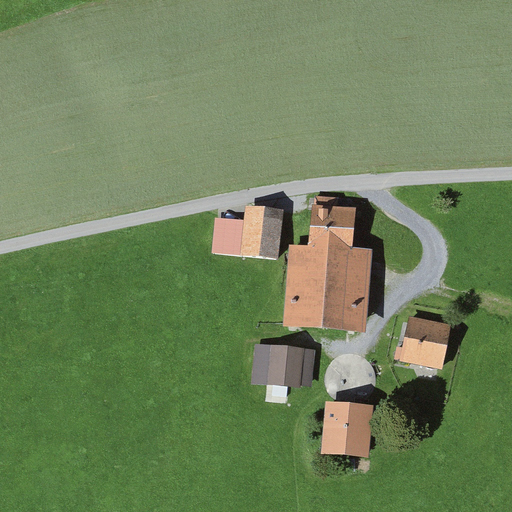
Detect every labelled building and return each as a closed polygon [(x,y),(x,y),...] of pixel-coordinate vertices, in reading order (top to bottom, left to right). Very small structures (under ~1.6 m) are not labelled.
[(309,246),(352,249),(354,209),(338,208),(338,198),(315,197),(314,205),(312,205),(309,246)] [(278,260),(283,210),(246,206),(245,222),(215,219),(212,253),(278,260)] [(352,249),(309,246),(288,244),(282,324),(366,331),(372,251),(352,249)] [(451,326),(409,318),(403,349),(397,347),(394,361),(442,370),(451,326)] [(311,387),(315,350),(256,344),(252,381),(311,387)] [(266,386),(265,402),(286,404),(287,388),(266,386)] [(372,407),(327,403),(322,454),(367,458),(372,407)]
